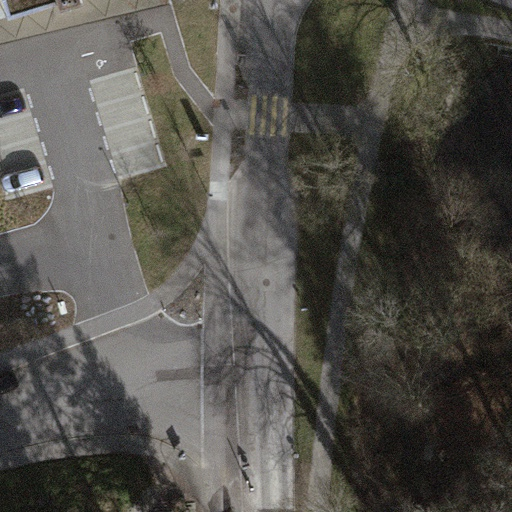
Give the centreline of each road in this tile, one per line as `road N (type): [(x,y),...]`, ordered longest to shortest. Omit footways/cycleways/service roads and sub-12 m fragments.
road 1 (residential): [(276,0),(266,366)]
road 2 (residential): [(266,366),(155,370),(0,415)]
road 3 (residential): [(266,366),(269,511)]
